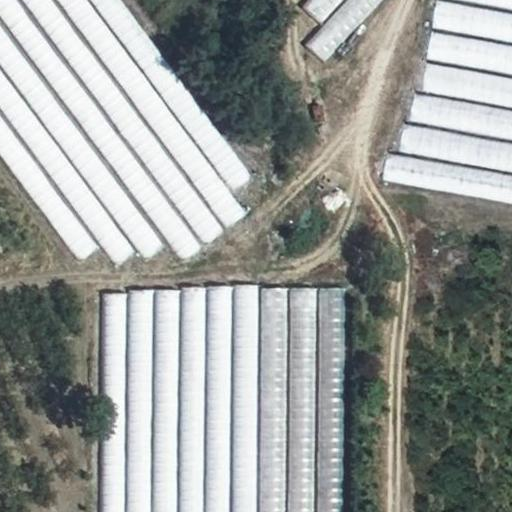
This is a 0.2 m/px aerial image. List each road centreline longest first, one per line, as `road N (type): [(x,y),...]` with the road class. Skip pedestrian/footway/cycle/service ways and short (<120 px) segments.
road 1 (track): [(287,0),(293,47),(330,154),(195,274),(0,285)]
road 2 (track): [(195,274),(307,264),(327,250),(344,227),(364,126),(408,0)]
road 3 (track): [(359,166),(403,267),(393,511)]
